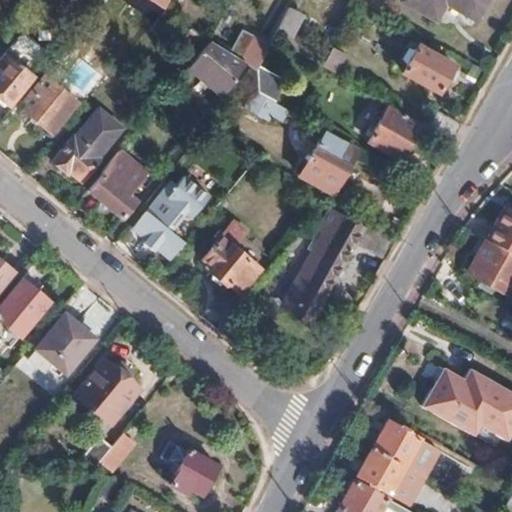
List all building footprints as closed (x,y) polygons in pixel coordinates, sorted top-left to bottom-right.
[(145,0),(163,11),(169,0),(145,0)] [(486,0),(397,0),(433,19),(443,0),(444,0),(476,18),(486,0)] [(284,45),(300,15),(287,9),(275,32),(272,38),(284,45)] [(160,38),(175,19),(161,10),(147,27),(160,38)] [(249,65),(256,69),(264,54),(270,42),(254,34),(241,60),(242,61),(249,65)] [(242,61),(241,60),(207,40),(187,66),(219,91),(242,61)] [(436,94),(452,63),(418,44),(401,75),(436,94)] [(333,72),(341,56),(329,50),(321,65),(333,72)] [(273,101),(290,68),(264,54),(256,69),(258,91),(273,101)] [(29,77),(1,55),(0,55),(0,103),(2,105),(4,102),(8,105),(29,77)] [(83,59),(66,80),(86,96),(103,75),(83,59)] [(76,101),(44,76),(19,107),(51,131),(76,101)] [(95,107),(51,162),(66,173),(68,171),(80,180),(121,128),(95,107)] [(417,125),(385,108),(367,141),(399,159),(417,125)] [(452,139),(460,124),(434,109),(425,124),(452,139)] [(354,150),(321,132),(298,173),(331,192),(354,150)] [(116,154),(102,173),(87,191),(119,216),(133,199),(130,195),(144,177),(116,154)] [(164,191),(134,226),(148,238),(144,243),(153,250),(157,245),(170,256),(183,241),(169,230),(186,209),(164,191)] [(511,210),(502,205),(483,240),(511,255),(511,210)] [(286,310),(307,322),(362,231),(334,214),(314,247),(311,244),(300,263),(309,269),(304,278),(297,274),(280,302),(287,307),(286,310)] [(228,281),(241,291),(257,272),(244,262),(247,258),(233,246),(238,239),(226,230),(203,258),(215,268),(212,272),(226,284),(228,281)] [(511,279),(511,255),(483,240),(465,272),(505,293),(511,279)] [(0,262),(0,281),(9,270),(0,262)] [(304,278),(309,269),(300,263),(294,273),(297,274),(304,278)] [(17,337),(46,301),(19,279),(0,303),(0,322),(8,329),(7,331),(8,335),(13,338),(17,337)] [(90,336),(61,312),(34,347),(48,359),(62,370),(90,336)] [(41,368),(48,359),(34,347),(27,356),(41,368)] [(101,357),(72,393),(106,421),(136,385),(101,357)] [(416,405),(465,432),(473,418),(494,429),(503,413),(510,417),(511,412),(511,394),(463,367),(457,378),(437,368),(416,405)] [(370,447),(402,464),(421,475),(436,448),(417,437),(385,420),(370,447)] [(95,463),(110,445),(96,434),(81,455),(93,464),(95,463)] [(199,492),(215,465),(185,449),(184,452),(172,445),(158,470),(170,476),(166,483),(189,496),(192,489),(199,492)] [(355,475),(387,492),(405,502),(421,475),(402,464),(370,447),(355,475)] [(341,511),(376,511),(385,496),(354,478),(336,509),(341,511)] [(511,511),(511,485),(501,506),(511,511)]
